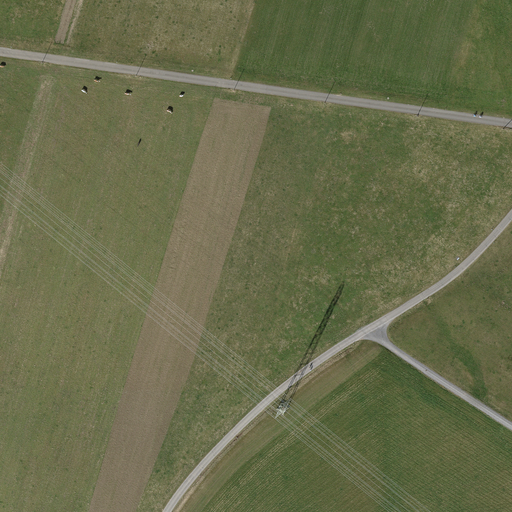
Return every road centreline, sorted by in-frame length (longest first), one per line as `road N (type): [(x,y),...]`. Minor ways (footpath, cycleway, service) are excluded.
road 1 (unclassified): [(511,123),(0,53)]
road 2 (unclassified): [(167,511),(227,437),(284,385),(429,292),(511,215)]
road 3 (track): [(511,427),(366,330)]
